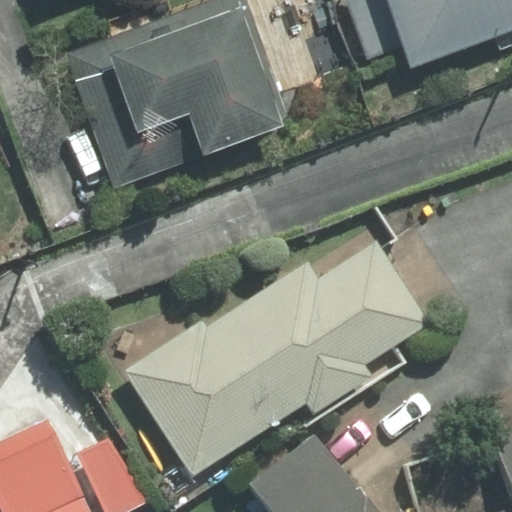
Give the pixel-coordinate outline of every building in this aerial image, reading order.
[(230,0),(222,0),(54,64),(105,195),(184,165),(186,168),(264,138),(260,128),(277,121),(230,0)] [(511,0),(363,0),(395,80),(511,35),(511,0)] [(390,285),(365,248),(308,284),(297,268),(112,379),(180,484),(295,411),(305,424),(364,384),(355,371),(420,330),(390,285)] [(1,444),(0,444),(0,511),(49,511),(70,503),(35,428),(1,444)] [(511,511),(511,428),(476,440),(496,511),(511,511)] [(127,511),(95,444),(66,458),(91,511),(127,511)] [(348,511),(326,479),(302,444),(239,492),(249,511),(348,511)]
